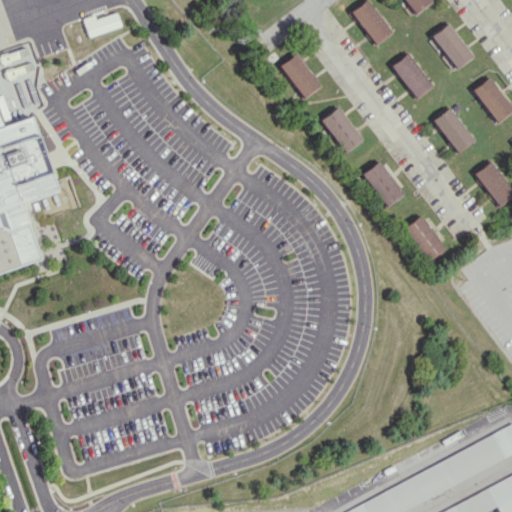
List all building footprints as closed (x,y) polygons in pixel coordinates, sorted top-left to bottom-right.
[(364,0),(349,9),(370,43),(388,32),(368,0),(364,0)] [(403,0),(414,12),(427,0),(403,0)] [(81,18),(88,37),(120,25),(115,11),(95,18),(93,14),(81,18)] [(469,56),(449,22),(430,33),(450,67),(469,56)] [(0,54),(0,61),(6,79),(35,69),(27,46),(0,54)] [(389,66),(414,97),(431,84),(406,52),(389,66)] [(299,97),(316,87),(296,53),(279,63),(299,97)] [(470,89),(494,122),(511,109),(487,77),(470,89)] [(343,152),(361,138),(335,106),(318,120),(343,152)] [(430,119),(454,152),(471,140),(447,107),(430,119)] [(0,271),(37,257),(18,206),(54,188),(27,117),(0,126),(0,271)] [(472,172),(495,206),(511,194),(489,160),(472,172)] [(400,194),(378,161),(361,172),(382,206),(400,194)] [(442,247),(418,215),(401,227),(425,260),(442,247)] [(344,511),(400,511),(511,451),(511,426),(510,422),(344,511)] [(511,477),(435,511),(486,511),(496,508),(498,511),(505,511),(511,509),(511,477)]
